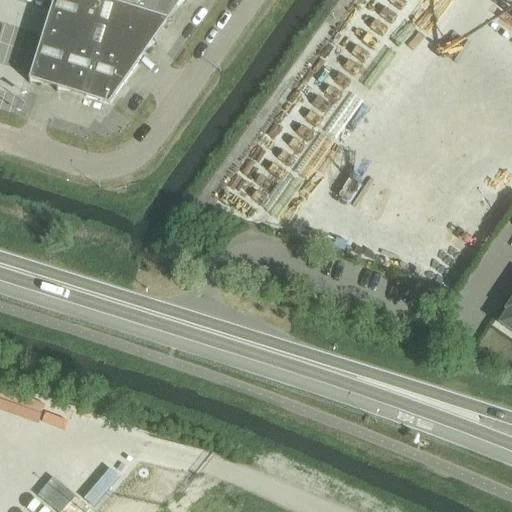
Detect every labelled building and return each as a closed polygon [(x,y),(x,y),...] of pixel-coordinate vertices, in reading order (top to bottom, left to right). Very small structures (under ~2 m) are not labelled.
[(54,0),(30,81),(31,81),(58,90),(72,43),(79,20),(85,0),(54,0)] [(85,0),(79,20),(154,43),(169,22),(114,5),(97,0),(85,0)] [(180,0),(115,0),(114,5),(169,22),(184,1),(180,0)] [(72,43),(100,52),(139,64),(154,43),(79,20),(72,43)] [(72,43),(58,90),(85,98),(100,52),(72,43)] [(100,52),(85,98),(109,106),(139,64),(100,52)] [(511,310),(511,313),(502,328),(511,334),(511,309),(511,310)]
